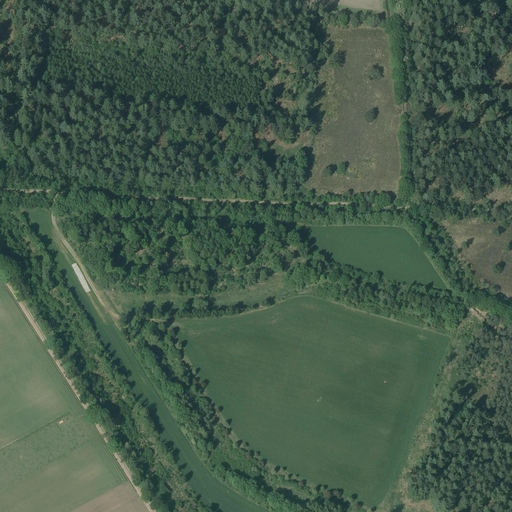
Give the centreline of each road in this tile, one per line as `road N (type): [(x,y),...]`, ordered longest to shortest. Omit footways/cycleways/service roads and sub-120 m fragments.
road 1 (track): [(511,210),(0,191)]
road 2 (track): [(150,511),(0,270)]
road 3 (track): [(53,192),(57,231),(109,315),(154,320)]
road 4 (track): [(416,207),(474,289),(511,313)]
